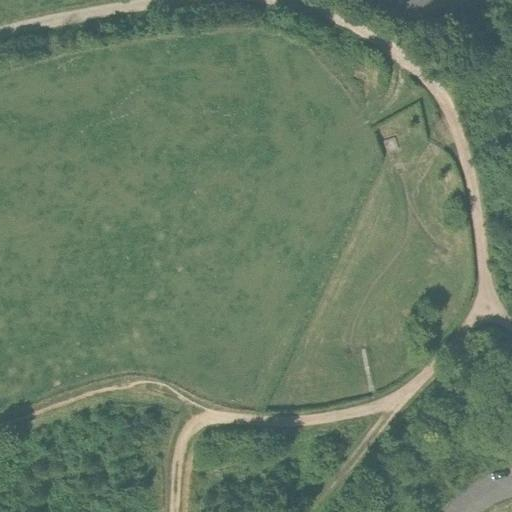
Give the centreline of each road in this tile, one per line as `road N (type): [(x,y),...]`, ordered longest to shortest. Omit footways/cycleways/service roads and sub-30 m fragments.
road 1 (track): [(511,324),(487,307),(467,175),(440,97),(376,39),(287,1),(265,0)]
road 2 (track): [(410,390),(375,409),(313,421),(240,421),(201,411),(183,429),(173,511)]
road 3 (track): [(487,307),(310,511)]
road 4 (track): [(186,0),(0,37)]
